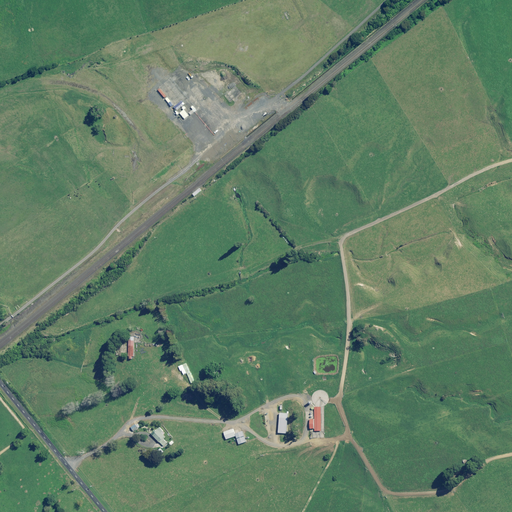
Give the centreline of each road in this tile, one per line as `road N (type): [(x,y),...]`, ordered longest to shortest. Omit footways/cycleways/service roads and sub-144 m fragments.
road 1 (track): [(67,466),(150,417),(229,422),(280,445),(340,437),(347,432),(339,391),(348,312),(341,235),(511,164)]
road 2 (unclassified): [(0,383),(104,511)]
